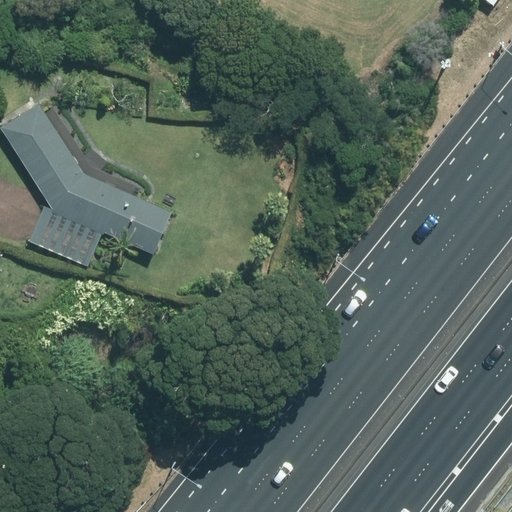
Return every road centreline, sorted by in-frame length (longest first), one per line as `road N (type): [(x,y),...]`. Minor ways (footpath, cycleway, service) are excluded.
road 1 (motorway): [(267,511),(511,199)]
road 2 (motorway): [(511,317),(360,511)]
